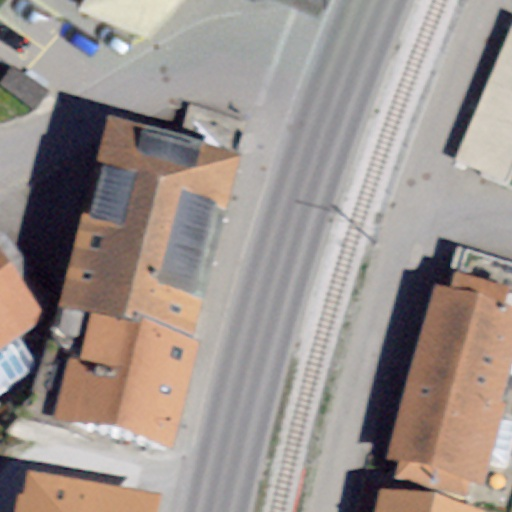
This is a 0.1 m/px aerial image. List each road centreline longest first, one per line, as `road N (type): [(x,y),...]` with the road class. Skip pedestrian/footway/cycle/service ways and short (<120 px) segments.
road 1 (secondary): [(218,511),(342,80)]
road 2 (residential): [(342,80),(270,63),(195,63),(113,97),(0,162)]
road 3 (residential): [(426,194),(365,381),(338,511)]
road 4 (residential): [(506,0),(426,194)]
